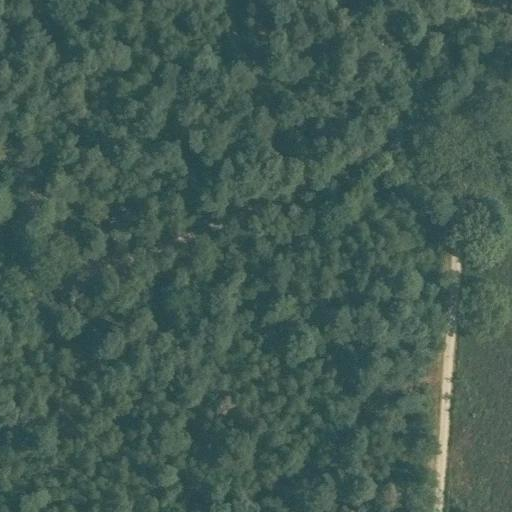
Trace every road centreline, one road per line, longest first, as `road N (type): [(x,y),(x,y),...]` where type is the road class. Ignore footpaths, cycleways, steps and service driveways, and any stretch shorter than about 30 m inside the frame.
road 1 (unknown): [(394,511),(441,126),(346,0)]
road 2 (track): [(465,115),(472,140),(439,511)]
road 3 (track): [(441,126),(96,284)]
road 4 (track): [(454,340),(417,359),(234,511)]
road 5 (track): [(0,141),(77,237),(96,284)]
